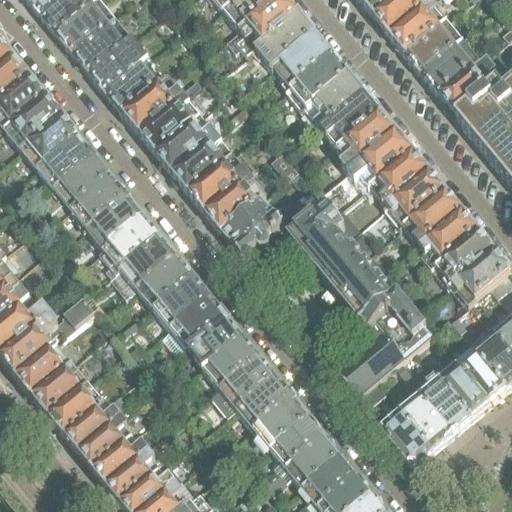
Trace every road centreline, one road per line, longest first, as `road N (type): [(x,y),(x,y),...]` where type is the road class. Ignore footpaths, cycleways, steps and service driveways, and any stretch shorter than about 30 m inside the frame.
road 1 (residential): [(0,15),(405,511)]
road 2 (residential): [(511,244),(308,0)]
road 3 (residential): [(93,511),(0,397)]
